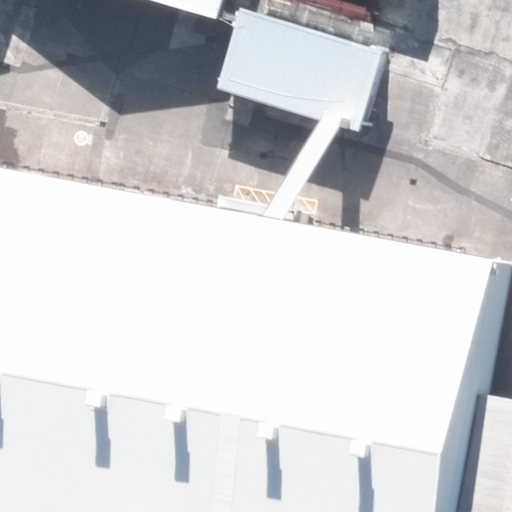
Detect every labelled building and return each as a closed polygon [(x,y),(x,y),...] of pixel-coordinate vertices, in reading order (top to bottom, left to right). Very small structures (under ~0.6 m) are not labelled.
[(192,0),(241,14),(244,0),(192,0)] [(400,54),(264,8),(236,87),(372,134),(400,54)] [(407,127),(511,157),(511,51),(436,29),(407,127)] [(154,59),(56,41),(50,72),(148,91),(154,59)] [(0,154),(0,511),(66,511),(129,179),(0,154)] [(511,250),(264,204),(129,179),(66,511),(465,511),(477,453),(511,267),(511,250)]
